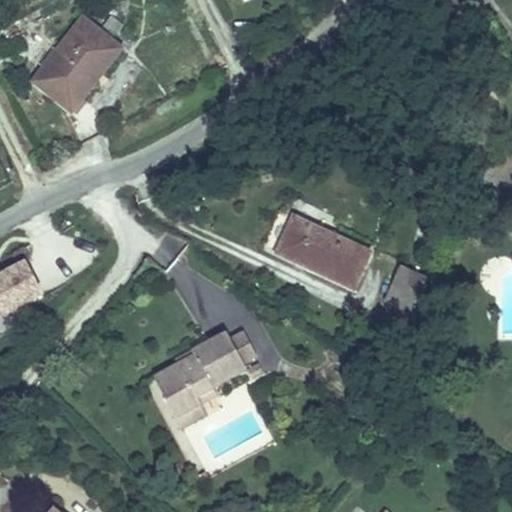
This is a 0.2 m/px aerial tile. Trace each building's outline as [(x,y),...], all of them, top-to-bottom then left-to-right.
[(65,130),(119,64),(82,35),(29,98),(65,130)] [(367,265),(293,225),(273,261),(347,302),(367,265)] [(180,260),(186,240),(165,234),(159,254),(180,260)] [(0,272),(0,327),(47,304),(25,260),(0,272)] [(417,292),(392,277),(372,313),(397,326),(417,292)] [(242,365),(267,389),(278,376),(254,354),(242,365)] [(270,392),(267,389),(242,365),(235,359),(209,385),(217,392),(203,405),(183,426),(217,459),(238,438),(231,432),(243,420),(270,392)] [(217,392),(209,385),(196,398),(203,405),(217,392)] [(250,427),(243,420),(231,432),(238,438),(250,427)] [(249,448),(238,438),(217,459),(227,469),(249,448)]
